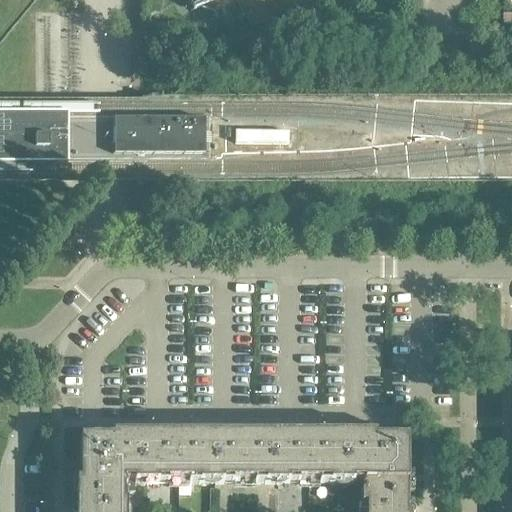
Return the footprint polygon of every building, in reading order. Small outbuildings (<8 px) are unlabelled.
[(213,2),(211,0),(187,0),(193,11),(210,4),(213,12),(220,9),(216,1),(213,2)] [(223,17),(220,9),(213,12),(217,20),(223,17)] [(44,109),(20,109),(15,109),(15,121),(17,121),(17,129),(16,129),(0,128),(0,150),(17,151),(18,151),(18,163),(44,163),(44,174),(60,174),(60,163),(81,163),(81,149),(81,132),(81,116),(44,116),(44,109)] [(139,120),(111,120),(111,155),(139,155),(202,155),(202,120),(139,120)] [(85,238),(86,213),(74,213),(73,238),(85,238)] [(178,483),(178,436),(145,436),(145,435),(144,434),(143,433),(142,433),(140,432),(138,432),(137,433),(135,434),(134,435),(134,436),(112,436),(112,439),(112,483),(123,483),(134,483),(134,485),(168,485),(168,483),(178,483)] [(243,483),(243,439),(243,436),(221,436),(220,434),(219,433),(218,433),(216,432),(215,432),(214,433),(213,433),(212,433),(212,434),(211,435),(211,436),(178,436),(178,483),(188,483),(188,485),(210,485),(233,485),(233,483),(243,483)] [(308,483),(308,436),(276,436),(275,434),(274,433),(272,433),(271,432),(269,433),(267,433),(266,435),(265,436),(243,436),(243,439),(243,483),(254,483),(254,485),(299,485),(299,483),(308,483)] [(374,483),(374,439),(374,436),(352,436),(351,434),(349,433),(348,433),(346,432),(345,433),(343,433),(342,435),(341,436),(308,436),(308,483),(318,483),(318,485),(353,485),(353,483),(363,483),(374,483)] [(112,483),(112,439),(80,439),(80,482),(80,483),(112,483)] [(407,483),(407,439),(374,439),(374,483),(407,483)] [(125,511),(126,493),(123,493),(123,483),(112,483),(80,483),(80,482),(76,482),(76,505),(75,506),(73,507),(73,509),(73,510),(72,511),(73,511),(72,511),(125,511)] [(414,511),(415,511),(415,510),(415,509),(415,508),(414,506),(413,506),(411,505),(407,505),(407,483),(374,483),(363,483),(363,493),(361,493),(360,511),(414,511)]
